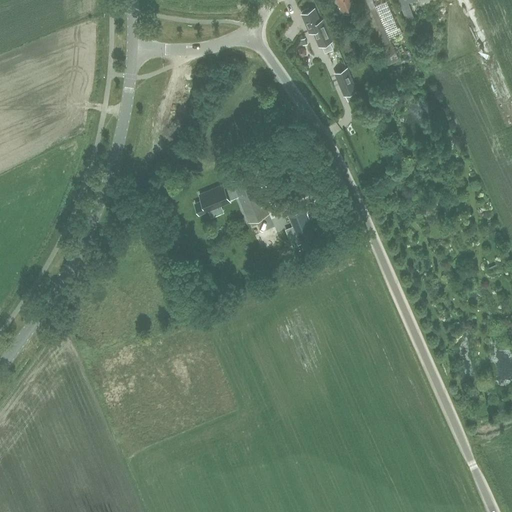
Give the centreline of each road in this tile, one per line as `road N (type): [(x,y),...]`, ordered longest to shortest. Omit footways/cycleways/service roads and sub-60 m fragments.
road 1 (unclassified): [(493,511),(335,156),(248,31)]
road 2 (secondary): [(0,369),(53,296),(94,218),(124,121),(132,49)]
road 3 (tertiary): [(132,49),(211,47),(248,31)]
